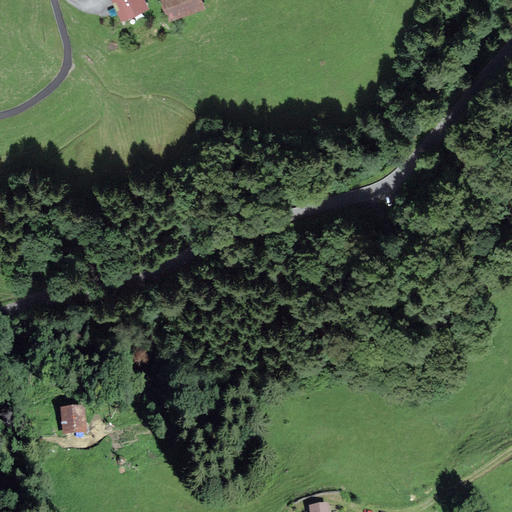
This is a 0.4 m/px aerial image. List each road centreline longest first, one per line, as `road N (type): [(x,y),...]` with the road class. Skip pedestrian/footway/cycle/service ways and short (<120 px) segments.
road 1 (tertiary): [(368,194),(250,226),(123,289),(42,297),(0,312)]
road 2 (tertiary): [(511,54),(394,180),(368,194)]
road 3 (residential): [(368,194),(392,225),(412,229),(511,173)]
road 4 (track): [(0,115),(43,94),(66,68),(55,0)]
